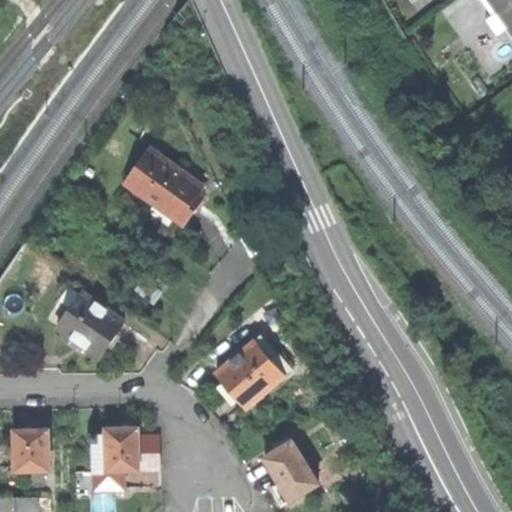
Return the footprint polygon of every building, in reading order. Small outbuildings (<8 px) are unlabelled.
[(511,0),(493,0),(511,25),(511,0)] [(203,187),(153,150),(128,184),(178,221),(188,207),(203,187)] [(59,328),(102,358),(113,342),(127,322),(84,293),(83,294),(72,286),(61,301),(72,309),(59,328)] [(261,338),(218,375),(233,392),(248,409),(295,368),(280,351),(276,355),(261,338)] [(96,446),(96,472),(93,472),(94,495),(125,494),(125,471),(141,471),(139,429),(119,430),(106,430),(107,446),(96,446)] [(29,431),(16,432),(17,471),(31,471),(31,481),(44,481),(44,470),(51,470),(50,431),(29,431)] [(272,489),(283,506),(320,483),(290,436),(274,446),(277,451),(265,458),(273,471),(281,483),(272,489)] [(366,496),(379,488),(372,478),(359,485),(366,496)] [(39,498),(14,498),(14,511),(54,511),(51,500),(39,500),(39,498)]
